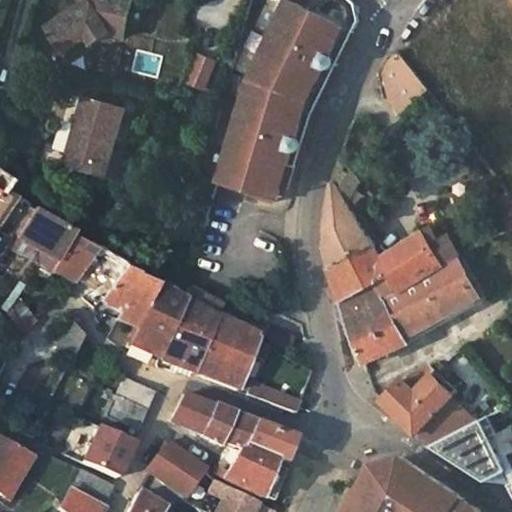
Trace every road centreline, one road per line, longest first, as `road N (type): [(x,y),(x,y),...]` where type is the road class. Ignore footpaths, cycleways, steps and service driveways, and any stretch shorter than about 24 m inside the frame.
road 1 (unclassified): [(340,404),(307,245),(323,126),(396,0)]
road 2 (residential): [(170,383),(125,366),(67,304),(0,397)]
road 3 (residential): [(340,404),(505,511)]
road 4 (residential): [(329,438),(170,383)]
road 5 (residential): [(170,383),(112,511)]
